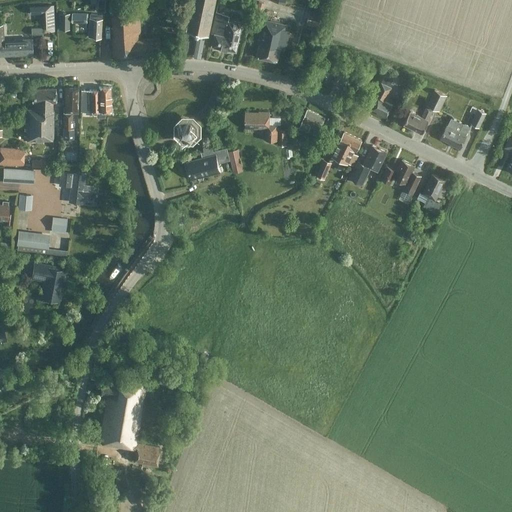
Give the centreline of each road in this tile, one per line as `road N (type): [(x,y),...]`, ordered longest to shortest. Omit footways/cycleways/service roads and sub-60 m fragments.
road 1 (unclassified): [(73,511),(89,355),(161,225),(131,111),(128,66)]
road 2 (tertiary): [(511,194),(280,81),(214,68),(128,66)]
road 3 (tertiary): [(0,71),(128,66)]
